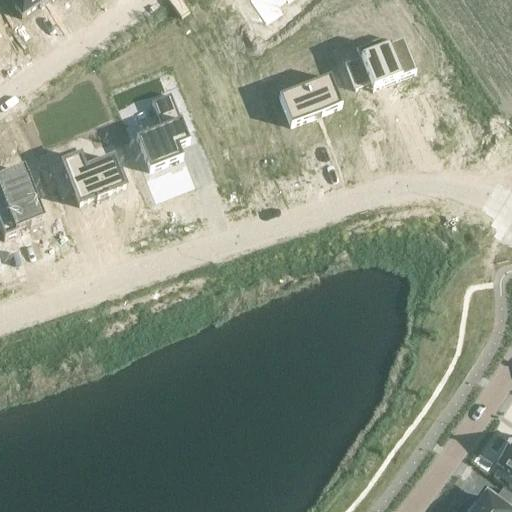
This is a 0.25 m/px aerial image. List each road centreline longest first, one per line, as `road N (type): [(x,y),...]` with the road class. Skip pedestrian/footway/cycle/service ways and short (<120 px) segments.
road 1 (residential): [(0,319),(414,187),(511,206)]
road 2 (residential): [(154,0),(0,107)]
road 3 (residential): [(411,511),(511,368)]
